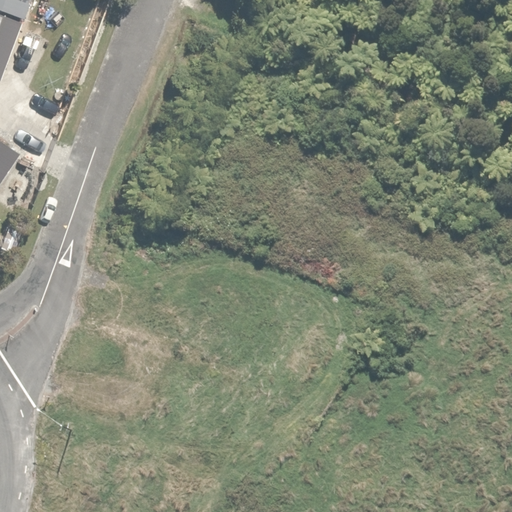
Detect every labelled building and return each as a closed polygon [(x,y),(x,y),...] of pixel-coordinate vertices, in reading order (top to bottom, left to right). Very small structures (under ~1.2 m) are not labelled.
[(23,21),(0,12),(0,77),(2,79),(23,21)] [(0,174),(14,150),(0,142),(0,174)] [(281,288),(211,264),(186,337),(224,350),(231,328),(264,339),(281,288)] [(235,389),(173,368),(167,385),(163,384),(156,404),(154,404),(141,443),(217,469),(224,446),(229,448),(236,424),(242,426),(251,401),(233,395),(235,389)] [(179,511),(183,497),(112,483),(106,511),(179,511)]
